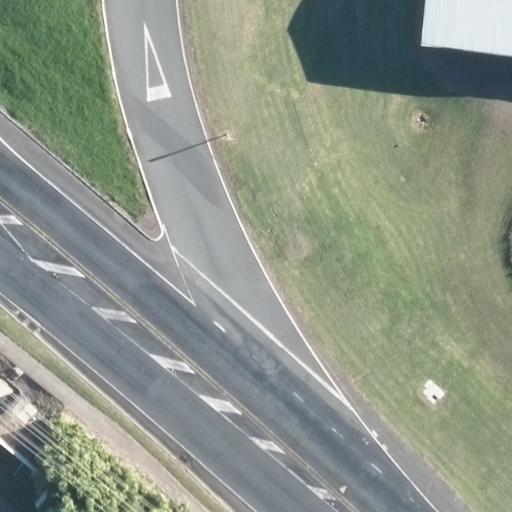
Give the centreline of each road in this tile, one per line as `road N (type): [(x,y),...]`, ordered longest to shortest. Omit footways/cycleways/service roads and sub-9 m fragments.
road 1 (secondary): [(143,0),(148,64),(184,173),(245,312),(364,511)]
road 2 (secondary): [(355,511),(0,223)]
